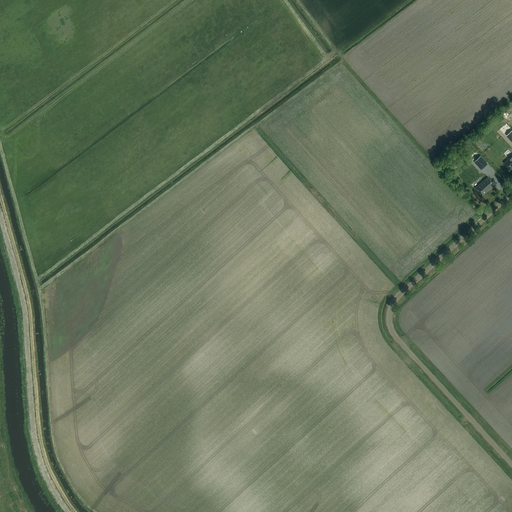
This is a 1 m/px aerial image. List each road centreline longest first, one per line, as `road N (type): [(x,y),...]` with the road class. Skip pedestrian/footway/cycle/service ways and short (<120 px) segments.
road 1 (track): [(0,151),(38,290),(53,447),(92,511)]
road 2 (unclassified): [(511,464),(394,335),(388,318),(397,297),(511,193)]
road 3 (track): [(66,511),(33,434),(22,301),(0,218)]
